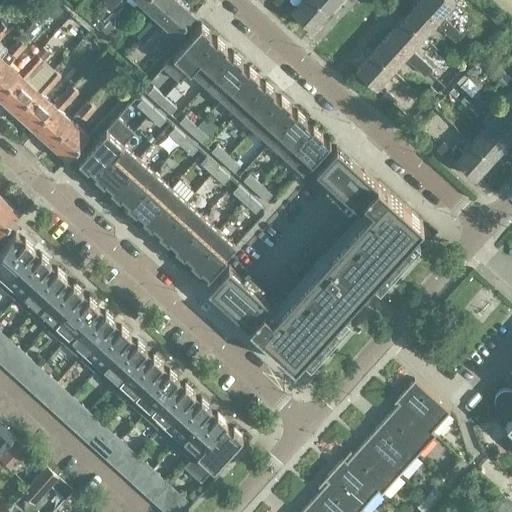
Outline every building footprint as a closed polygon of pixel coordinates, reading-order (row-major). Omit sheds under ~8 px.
[(109,11),(119,0),(104,0),(101,4),(109,11)] [(194,14),(178,0),(174,0),(158,18),(157,17),(154,21),(151,18),(134,35),(138,38),(132,46),(136,50),(143,42),(158,26),(161,29),(165,24),(176,34),(194,14)] [(174,0),(143,0),(141,3),(157,17),(158,18),(174,0)] [(327,11),(314,0),(301,0),(291,11),(311,29),(327,11)] [(337,0),(314,0),(327,11),(337,0)] [(452,0),(418,0),(418,1),(459,38),(463,33),(446,18),(449,14),(445,11),(454,1),(452,0)] [(459,38),(418,1),(402,18),(422,36),(432,26),(436,29),(439,25),(456,41),(459,38)] [(109,36),(124,20),(115,11),(100,28),(109,36)] [(0,58),(2,57),(1,56),(0,55),(0,38),(9,28),(14,32),(20,25),(6,13),(0,18),(0,20),(0,58)] [(422,36),(402,18),(387,35),(407,53),(422,36)] [(173,53),(162,65),(179,80),(190,68),(189,68),(215,39),(209,33),(211,31),(201,22),(173,53)] [(2,57),(0,58),(0,92),(19,72),(9,63),(15,56),(16,56),(27,44),(25,43),(34,34),(27,27),(18,36),(17,36),(6,48),(7,49),(1,56),(2,57)] [(407,53),(387,35),(372,52),(391,70),(407,53)] [(215,39),(189,68),(190,68),(205,82),(231,53),(225,47),(227,45),(217,37),(215,39)] [(44,60),(43,59),(49,53),(42,46),(35,52),(19,70),(27,78),(44,60)] [(45,94),(79,56),(71,49),(54,68),(52,67),(36,85),(45,94)] [(231,53),(205,82),(221,97),(247,68),(241,62),(243,60),(233,51),(231,53)] [(425,74),(432,67),(414,51),(408,58),(425,74)] [(391,70),(372,52),(356,69),(375,87),(382,93),(379,96),(388,104),(395,97),(387,89),(390,86),(383,79),(391,70)] [(247,68),(221,97),(237,111),(263,82),(257,76),(259,74),(249,66),(247,68)] [(511,77),(500,67),(496,71),(511,85),(511,77)] [(84,69),(71,84),(70,83),(53,101),(62,109),(79,91),(78,91),(91,76),(84,69)] [(511,85),(496,71),(493,74),(509,88),(503,95),(506,98),(500,104),(502,107),(511,116),(511,85)] [(19,72),(0,92),(0,97),(15,111),(36,88),(19,72)] [(263,82),(237,111),(253,126),(279,97),(273,91),(275,89),(265,80),(263,82)] [(158,102),(164,95),(151,84),(145,90),(158,102)] [(428,100),(437,91),(431,85),(422,94),(428,100)] [(36,88),(15,111),(32,126),(53,103),(36,88)] [(153,107),(140,95),(135,101),(147,113),(153,107)] [(176,107),(164,95),(158,102),(170,113),(176,107)] [(279,97),(253,126),(269,140),(295,111),(289,105),(291,103),(281,95),(279,97)] [(79,125),(84,119),(85,120),(96,107),(87,99),(76,111),(76,112),(71,118),(79,125)] [(511,137),(511,116),(502,107),(493,116),(489,112),(486,115),(470,101),(462,109),(480,125),(483,121),(486,124),(507,143),(511,137)] [(53,103),(32,126),(49,142),(70,119),(53,103)] [(166,118),(153,107),(147,113),(160,125),(166,118)] [(269,140),(285,155),(311,126),(305,120),(307,118),(297,109),(295,111),(269,140)] [(195,124),(182,112),(176,118),(189,130),(195,124)] [(106,127),(78,158),(88,166),(89,165),(96,170),(123,142),(134,131),(117,115),(106,127)] [(70,119),(49,142),(67,158),(88,135),(70,119)] [(184,135),(171,124),(166,130),(179,142),(184,135)] [(207,135),(195,124),(189,130),(201,141),(207,135)] [(311,126),(285,155),(303,171),(331,140),(329,138),(327,140),(321,134),(323,132),(313,124),(311,126)] [(507,143),(486,124),(471,142),(491,160),(507,143)] [(198,147),(184,135),(179,142),(192,154),(198,147)] [(227,153),(214,141),(208,148),(221,159),(227,153)] [(491,160),(471,142),(462,151),(456,145),(452,148),(444,141),(437,148),(445,156),(448,153),(475,178),(491,160)] [(96,170),(94,172),(104,181),(105,179),(112,185),(138,156),(123,142),(96,170)] [(221,273),(208,287),(235,312),(294,365),(344,310),(373,279),(423,223),(360,166),(337,145),(316,168),(347,196),(356,205),(363,198),(371,205),(372,206),(272,316),(263,308),(270,302),(260,293),(229,264),(221,273)] [(211,171),(217,165),(203,153),(198,159),(211,171)] [(239,164),(227,153),(221,159),(233,171),(239,164)] [(112,185),(110,187),(120,195),(121,194),(128,199),(154,170),(138,156),(112,185)] [(224,183),(230,176),(217,165),(211,171),(224,183)] [(128,199),(126,201),(136,210),(137,208),(144,214),(170,185),(154,170),(128,199)] [(253,189),(259,183),(247,171),(241,178),(253,189)] [(249,194),(236,183),(230,189),(243,201),(249,194)] [(272,194),(259,183),(253,189),(266,201),(267,200),(272,194)] [(144,214),(142,216),(152,224),(153,223),(160,228),(186,199),(170,185),(144,214)] [(262,205),(249,194),(243,201),(256,212),(261,206),(262,205)] [(1,196),(0,196),(0,232),(18,212),(1,196)] [(160,228),(158,230),(168,239),(169,237),(176,243),(202,214),(186,199),(160,228)] [(176,243),(174,245),(184,253),(185,252),(192,257),(218,228),(202,214),(176,243)] [(208,275),(236,244),(218,228),(192,257),(190,259),(200,268),(201,266),(208,272),(206,274),(208,275)] [(17,230),(0,248),(0,283),(34,246),(35,246),(17,230)] [(34,246),(0,283),(16,298),(50,261),(51,260),(41,252),(41,253),(34,246)] [(50,261),(16,298),(32,313),(66,276),(67,275),(57,266),(56,267),(50,261)] [(66,276),(32,313),(48,327),(81,291),(83,289),(73,281),(72,282),(66,276)] [(81,291),(48,327),(64,342),(97,306),(99,304),(89,295),(88,297),(81,291)] [(97,306),(64,342),(80,356),(113,320),(115,318),(105,310),(103,312),(97,306)] [(113,320),(80,356),(96,371),(129,335),(131,333),(121,324),(119,326),(113,320)] [(0,362),(1,363),(18,345),(0,329),(0,362)] [(129,335),(96,371),(112,385),(145,349),(147,347),(137,339),(136,341),(129,335)] [(25,352),(18,345),(1,363),(8,370),(25,352)] [(145,349),(112,385),(128,400),(161,364),(163,362),(153,353),(151,355),(145,349)] [(32,358),(25,352),(8,370),(15,376),(32,358)] [(15,376),(33,392),(50,374),(32,358),(15,376)] [(161,364),(128,400),(144,414),(177,378),(179,376),(169,368),(167,369),(161,364)] [(57,381),(50,374),(33,392),(40,399),(57,381)] [(177,378),(144,414),(160,429),(193,393),(195,391),(185,382),(183,384),(177,378)] [(414,378),(396,398),(435,434),(436,433),(432,429),(450,410),(414,378)] [(64,387),(57,381),(40,399),(48,405),(64,387)] [(48,405),(65,421),(82,403),(64,387),(48,405)] [(511,389),(508,388),(503,388),(499,390),(496,393),(495,396),(494,398),(495,403),(496,406),(498,409),(509,419),(506,423),(511,428),(511,389)] [(193,393),(160,429),(176,443),(210,406),(210,405),(201,397),(199,398),(193,393)] [(398,402),(382,420),(418,452),(435,434),(396,398),(394,400),(395,401),(395,400),(398,402)] [(82,403),(65,421),(72,428),(89,410),(82,403)] [(216,412),(210,406),(176,443),(191,457),(190,457),(191,458),(225,421),(227,420),(217,411),(216,412)] [(96,416),(89,410),(72,428),(80,434),(96,416)] [(80,434),(97,450),(114,432),(96,416),(80,434)] [(382,420),(364,440),(400,473),(418,452),(382,420)] [(232,427),(225,421),(191,458),(190,457),(184,464),(201,480),(224,455),(225,455),(227,453),(226,452),(229,449),(230,450),(231,448),(232,446),(243,434),(233,426),(232,427)] [(0,440),(5,446),(15,435),(0,422),(0,440)] [(114,432),(97,450),(105,457),(121,439),(114,432)] [(0,458),(10,469),(29,449),(17,438),(0,455),(0,458)] [(128,445),(121,439),(105,457),(112,463),(128,445)] [(364,440),(346,460),(382,492),(400,473),(364,440)] [(112,463),(129,479),(146,461),(128,445),(112,463)] [(350,449),(325,477),(363,511),(364,511),(365,511),(361,508),(378,490),(381,493),(382,492),(346,460),(344,457),(351,450),(350,449)] [(451,482),(467,463),(461,457),(444,476),(451,482)] [(146,461),(129,479),(137,486),(153,468),(146,461)] [(65,498),(73,489),(46,464),(22,491),(34,502),(50,484),(65,498)] [(160,474),(153,468),(137,486),(144,492),(160,474)] [(144,492),(165,511),(168,511),(183,495),(160,474),(144,492)] [(327,481),(309,500),(322,511),(363,511),(325,477),(318,484),(319,485),(325,478),(327,481)] [(424,511),(440,493),(434,487),(417,506),(424,511)] [(183,495),(168,511),(181,511),(190,502),(183,495)] [(511,511),(511,500),(507,496),(494,510),(495,511),(511,511)] [(322,511),(309,500),(299,511),(322,511)]
